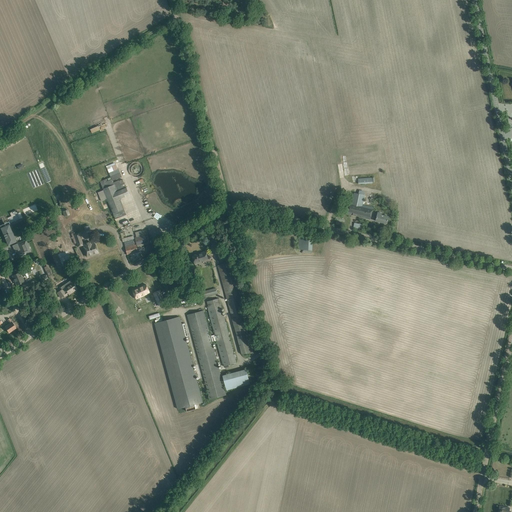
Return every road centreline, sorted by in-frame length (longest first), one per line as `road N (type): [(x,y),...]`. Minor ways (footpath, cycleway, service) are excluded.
road 1 (unclassified): [(29,335),(219,210),(253,210),(511,267)]
road 2 (track): [(228,209),(173,0)]
road 3 (unclassified): [(511,177),(476,0)]
road 4 (unclassified): [(476,511),(511,340)]
